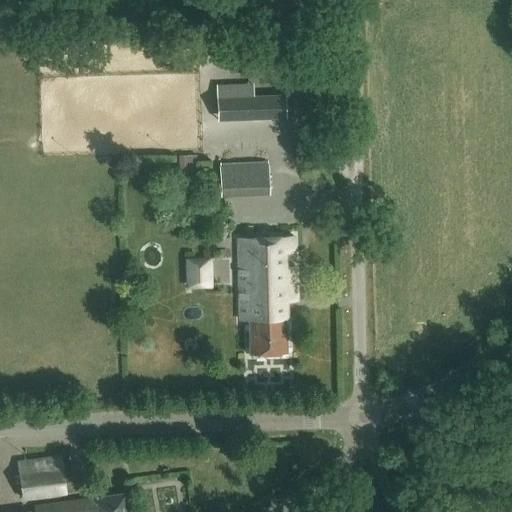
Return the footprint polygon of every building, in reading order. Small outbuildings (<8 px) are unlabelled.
[(216,97),(217,114),(253,112),(254,118),(269,117),(268,94),(216,97)] [(219,166),(220,192),(270,190),(269,164),(219,166)] [(286,300),(295,300),(294,236),(238,237),(240,320),(249,319),(249,353),(288,352),(286,300)] [(197,253),(189,280),(212,286),(219,259),(197,253)] [(61,458),(18,464),(23,499),(66,493),(61,458)] [(127,511),(124,492),(96,496),(96,497),(34,506),(35,511),(31,511),(31,509),(8,511),(127,511)]
